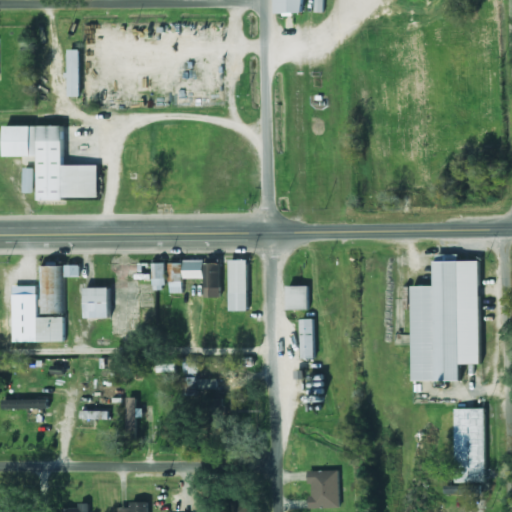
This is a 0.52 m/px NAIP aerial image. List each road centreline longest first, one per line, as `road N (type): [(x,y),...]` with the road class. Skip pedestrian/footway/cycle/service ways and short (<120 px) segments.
road 1 (residential): [(281,511),(267,0)]
road 2 (residential): [(0,467),(280,463)]
road 3 (residential): [(0,6),(268,3)]
road 4 (secondary): [(511,230),(269,232)]
road 5 (secondary): [(269,232),(35,235)]
road 6 (residential): [(510,231),(506,0)]
